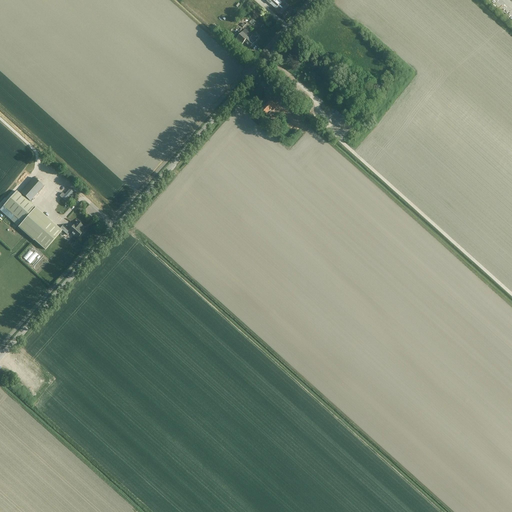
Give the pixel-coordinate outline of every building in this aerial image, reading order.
[(282,3),(283,1),(282,0),(265,0),(267,1),(267,2),(270,4),(276,9),(278,8),(281,11),(280,13),(284,17),(291,9),(287,5),(285,7),(281,4),(282,3)] [(250,47),(254,43),(249,39),(252,35),(245,29),(234,42),(240,47),(245,42),(250,47)] [(274,110),(277,106),(270,100),(262,110),(267,114),(272,108),(274,110)] [(20,194),(17,191),(3,206),(22,223),(35,208),(29,202),(43,186),(34,178),(21,193),(20,194)] [(65,201),(74,192),(70,189),(65,195),(63,193),(60,196),(65,201)] [(35,208),(22,223),(19,227),(45,250),(59,235),(62,231),(61,230),(60,230),(35,208)] [(61,229),(60,230),(61,230),(62,230),(68,235),(70,232),(77,238),(83,232),(79,229),(82,226),(78,222),(75,225),(74,225),(69,231),(63,225),(60,229),(61,229)] [(38,254),(35,251),(33,253),(30,250),(23,257),(31,263),(38,254)]
